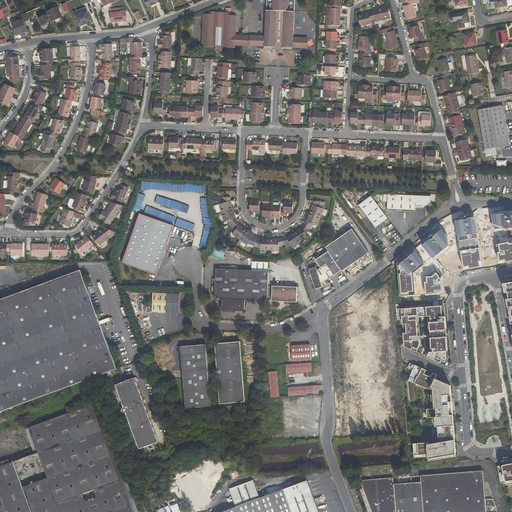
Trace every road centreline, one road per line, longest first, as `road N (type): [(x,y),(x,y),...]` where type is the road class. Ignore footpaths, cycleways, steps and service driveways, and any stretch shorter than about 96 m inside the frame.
road 1 (residential): [(7,235),(11,215),(69,141),(87,89),(92,36)]
road 2 (residential): [(322,309),(328,452),(351,511)]
road 3 (residential): [(143,126),(76,232),(7,235)]
road 4 (residential): [(322,309),(289,327),(207,326),(187,263)]
road 5 (residential): [(301,194),(284,225),(250,222),(240,211),(242,130)]
road 6 (residential): [(462,378),(456,285),(495,273)]
